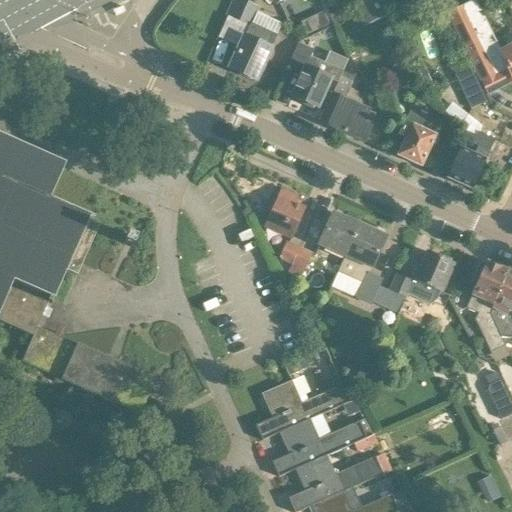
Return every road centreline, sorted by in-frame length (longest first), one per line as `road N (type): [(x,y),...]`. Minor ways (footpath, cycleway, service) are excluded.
road 1 (residential): [(261,511),(173,285),(161,189),(206,104)]
road 2 (residential): [(499,236),(206,104)]
road 3 (unclassified): [(146,76),(18,20)]
